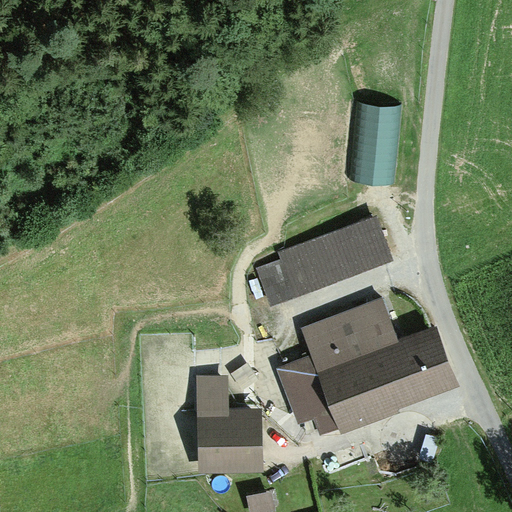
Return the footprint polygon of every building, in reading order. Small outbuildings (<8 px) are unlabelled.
[(391,183),(393,104),(358,103),(357,182),(391,183)] [(368,224),(258,269),(269,296),(379,251),(368,224)] [(374,308),(304,334),(313,358),(284,369),(306,430),(442,381),(425,336),(389,350),(374,308)] [(215,379),(195,380),(197,467),(251,465),(249,412),(216,412),(215,379)] [(266,490),(244,494),(247,511),(257,511),(270,510),(266,490)]
